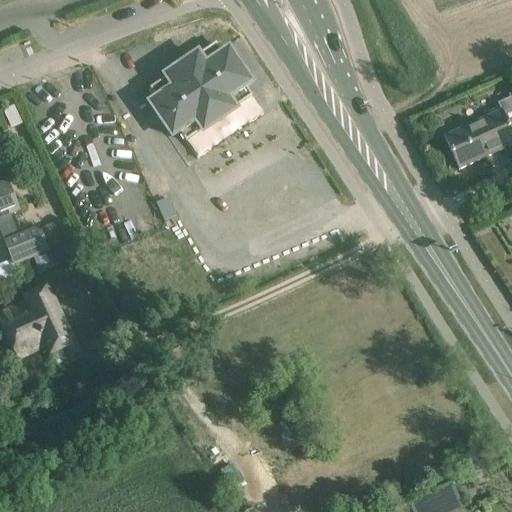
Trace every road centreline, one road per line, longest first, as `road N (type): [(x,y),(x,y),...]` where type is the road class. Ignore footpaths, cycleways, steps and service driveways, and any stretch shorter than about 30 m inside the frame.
road 1 (primary): [(256,0),(311,97),(411,230)]
road 2 (primary): [(411,230),(306,0)]
road 3 (primary): [(511,384),(411,230)]
